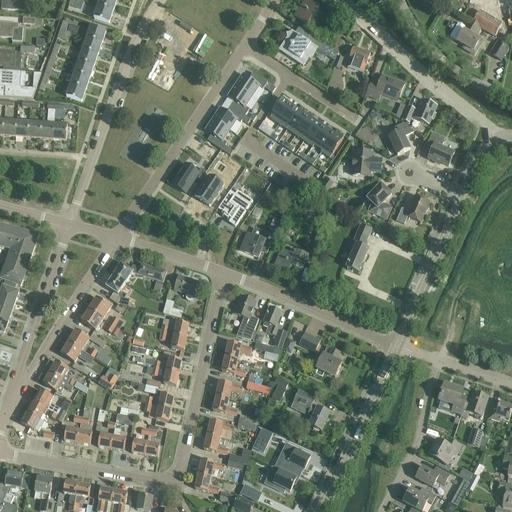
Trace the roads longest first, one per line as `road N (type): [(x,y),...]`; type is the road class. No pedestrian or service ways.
road 1 (residential): [(0,453),(171,481),(223,273)]
road 2 (residential): [(68,222),(138,38),(162,0)]
road 3 (residential): [(117,238),(243,46)]
road 4 (residential): [(496,140),(341,0)]
road 5 (unclassified): [(396,345),(223,273)]
road 6 (tertiary): [(319,511),(396,345)]
road 7 (residential): [(20,380),(117,238)]
road 8 (residential): [(68,222),(20,380)]
road 9 (tertiary): [(396,345),(463,195)]
road 10 (residential): [(381,511),(410,459),(440,360)]
road 11 (unclassified): [(511,99),(424,43),(400,0)]
road 12 (residential): [(362,124),(243,46)]
